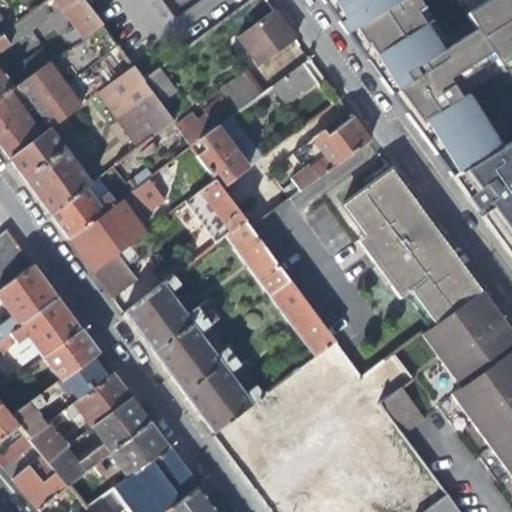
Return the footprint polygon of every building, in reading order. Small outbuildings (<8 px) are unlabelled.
[(50,0),(78,36),(95,24),(77,0),(50,0)] [(495,146),(472,106),(464,93),(462,88),(456,93),(443,74),(485,44),(494,56),(511,42),(511,0),(455,0),(462,9),(432,27),(412,0),(318,0),(421,139),(447,175),(495,146)] [(10,24),(17,34),(45,14),(37,4),(10,24)] [(254,65),(291,38),(282,26),(270,11),(235,37),(254,65)] [(0,33),(6,42),(17,34),(10,24),(5,29),(0,31),(0,33)] [(55,54),(72,76),(111,46),(95,24),(78,36),(55,54)] [(0,47),(6,42),(0,33),(0,94),(12,86),(0,69),(0,47)] [(15,62),(25,76),(49,58),(39,44),(15,62)] [(28,108),(72,76),(55,54),(49,58),(25,76),(12,86),(28,108)] [(294,129),(335,98),(323,82),(305,58),(267,86),(284,109),(282,111),(294,129)] [(155,68),(138,81),(153,101),(170,88),(155,68)] [(94,94),(133,147),(168,121),(153,101),(138,81),(129,69),(94,94)] [(222,85),(238,110),(264,94),(248,69),(222,85)] [(72,76),(28,108),(45,130),(61,118),(88,98),(72,76)] [(0,128),(28,108),(12,86),(0,94),(0,128)] [(0,150),(6,159),(45,130),(28,108),(0,128),(0,150)] [(176,131),(180,137),(186,146),(196,139),(212,127),(201,113),(176,131)] [(277,185),(286,197),(346,153),(365,140),(357,128),(348,116),(322,134),(319,129),(307,137),(321,156),(306,166),(305,165),(277,185)] [(61,118),(45,130),(52,140),(68,128),(61,118)] [(193,155),(211,180),(216,186),(242,167),(213,126),(212,127),(196,139),(202,148),(193,155)] [(67,160),(52,140),(45,130),(6,159),(27,187),(45,211),(81,185),(84,183),(72,166),(76,163),(71,157),(67,160)] [(511,137),(495,146),(447,175),(458,189),(472,209),(478,217),(482,222),(508,257),(510,261),(511,262),(511,137)] [(249,176),(242,167),(216,186),(223,195),(249,176)] [(407,197),(385,167),(337,203),(368,245),(361,251),(394,296),(405,289),(429,322),(475,289),(460,268),(436,236),(425,221),(418,212),(407,197)] [(100,210),(64,237),(74,251),(86,253),(95,266),(110,255),(142,232),(133,221),(162,200),(145,177),(126,191),(112,201),(100,210)] [(183,201),(212,240),(219,235),(241,220),(223,195),(216,186),(211,180),(183,201)] [(119,182),(105,192),(112,201),(126,191),(119,182)] [(64,237),(100,210),(93,201),(81,185),(45,211),(54,224),(64,237)] [(105,192),(93,201),(100,210),(112,201),(105,192)] [(133,221),(142,232),(170,210),(162,200),(133,221)] [(219,235),(227,245),(279,316),(300,300),(246,226),(241,220),(219,235)] [(227,245),(219,235),(212,240),(156,282),(163,292),(227,245)] [(0,284),(30,263),(23,255),(15,244),(0,254),(0,284)] [(89,271),(95,266),(86,253),(74,251),(80,258),(89,271)] [(95,266),(89,271),(101,287),(107,295),(128,279),(110,255),(95,266)] [(0,336),(6,332),(54,296),(42,280),(30,263),(0,284),(0,304),(7,314),(0,319),(0,323),(1,325),(0,326),(0,336)] [(179,314),(163,292),(156,282),(118,310),(136,333),(164,371),(178,390),(216,363),(210,355),(192,331),(179,314)] [(511,339),(499,321),(475,289),(418,332),(457,385),(446,391),(511,484),(511,358),(508,352),(511,347),(511,339)] [(24,336),(39,357),(78,329),(67,314),(54,296),(6,332),(14,342),(24,336)] [(199,300),(179,314),(192,331),(212,317),(208,313),(223,302),(221,298),(206,309),(199,300)] [(255,370),(260,377),(266,386),(291,368),(329,340),(317,322),(300,300),(279,316),(300,344),(283,357),(279,352),(255,370)] [(210,355),(216,363),(254,334),(246,323),(234,332),(238,339),(223,350),(220,347),(210,355)] [(46,366),(57,381),(89,357),(96,352),(88,341),(78,329),(39,357),(26,367),(33,376),(46,366)] [(254,334),(216,363),(221,370),(232,363),(229,359),(241,350),(247,358),(263,346),(254,334)] [(329,340),(291,368),(312,396),(350,368),(329,340)] [(408,376),(390,350),(355,375),(375,401),(397,385),(408,376)] [(64,389),(74,400),(105,378),(98,368),(89,357),(57,381),(9,416),(15,423),(21,431),(25,436),(45,422),(36,410),(64,389)] [(221,370),(216,363),(178,390),(194,412),(207,430),(245,402),(238,393),(221,370)] [(228,458),(234,453),(312,396),(291,368),(266,386),(245,402),(207,430),(218,444),(228,458)] [(75,412),(87,428),(129,397),(120,386),(111,373),(105,378),(74,400),(57,413),(63,420),(75,412)] [(245,402),(266,386),(260,377),(238,393),(245,402)] [(417,414),(397,385),(375,401),(396,430),(417,414)] [(88,449),(95,457),(104,450),(145,420),(138,410),(129,397),(87,428),(98,442),(88,449)] [(0,434),(15,423),(9,416),(0,404),(0,434)] [(112,461),(123,476),(165,445),(156,434),(145,420),(104,450),(112,461)] [(63,445),(45,422),(25,436),(38,452),(44,459),(63,445)] [(19,467),(26,462),(38,452),(25,436),(21,431),(2,446),(9,456),(0,463),(0,466),(3,470),(8,476),(19,467)] [(75,436),(63,445),(44,459),(50,467),(62,481),(80,468),(70,454),(84,444),(78,434),(75,436)] [(158,511),(193,486),(180,466),(165,445),(123,476),(82,506),(87,511),(158,511)] [(86,480),(112,461),(104,450),(95,457),(80,468),(62,481),(64,483),(76,498),(90,487),(86,480)] [(234,453),(228,458),(247,484),(253,479),(234,453)] [(38,478),(26,462),(19,467),(8,476),(20,490),(34,507),(64,483),(62,481),(50,467),(38,478)] [(290,511),(313,511),(334,497),(325,485),(290,511)] [(193,486),(158,511),(213,511),(209,507),(193,486)] [(450,511),(455,509),(441,490),(412,511),(450,511)] [(345,511),(334,497),(313,511),(345,511)]
